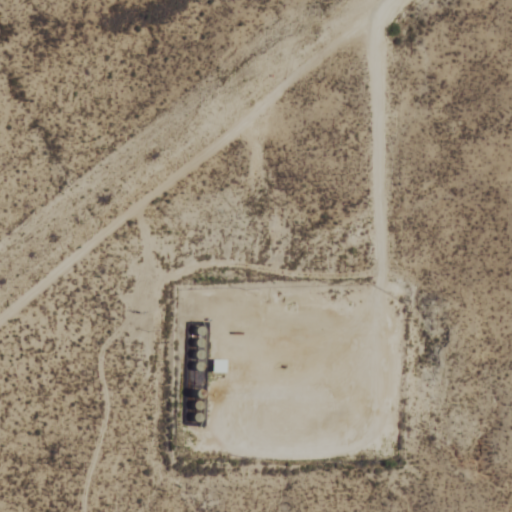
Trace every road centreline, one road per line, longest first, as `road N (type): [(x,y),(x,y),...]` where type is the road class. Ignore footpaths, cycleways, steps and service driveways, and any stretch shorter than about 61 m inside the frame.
road 1 (residential): [(401,0),(309,60),(138,205)]
road 2 (residential): [(82,511),(108,408),(101,352),(125,326),(147,273),(145,242)]
road 3 (residential): [(393,8),(382,32),(379,81),(381,291)]
road 4 (residential): [(145,242),(138,205),(0,320)]
